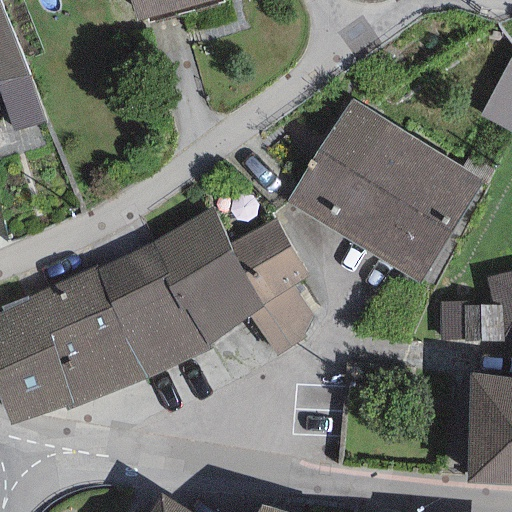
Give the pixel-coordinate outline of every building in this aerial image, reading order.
[(129,0),(136,23),(217,0),(129,0)] [(0,3),(0,83),(27,77),(0,3)] [(45,122),(27,77),(0,83),(0,98),(12,132),(45,122)] [(511,79),(494,126),(511,132),(511,79)] [(352,100),(285,202),(418,284),(481,182),(352,100)] [(94,267),(0,311),(0,401),(10,426),(64,407),(66,412),(210,350),(208,346),(248,316),(261,308),(227,244),(211,208),(96,272),(94,267)] [(307,277),(275,221),(227,244),(261,308),(248,316),(275,357),(305,338),(302,335),(314,318),(292,288),(307,277)] [(511,272),(486,279),(491,305),(499,341),(501,352),(511,349),(511,272)] [(469,300),(439,302),(438,340),(463,339),(464,343),(499,341),(491,305),(471,306),(469,300)] [(511,380),(469,374),(465,485),(511,486),(511,380)] [(189,511),(161,494),(149,511),(189,511)]
